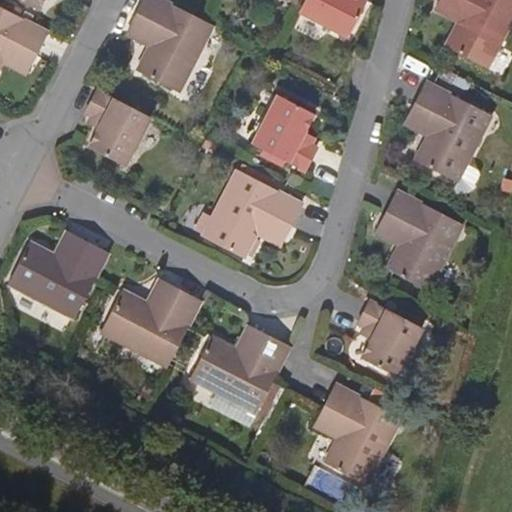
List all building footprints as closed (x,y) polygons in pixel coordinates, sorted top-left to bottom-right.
[(17,0),(37,10),(42,0),(17,0)] [(161,0),(144,0),(135,19),(158,31),(148,49),(137,72),(178,93),(213,27),(198,19),(161,0)] [(366,2),(362,0),(303,0),(297,12),(346,37),(366,2)] [(442,0),(435,13),(457,24),(466,7),(452,0),(442,0)] [(511,0),(452,0),(466,7),(457,24),(446,48),(452,52),(486,70),(511,21),(511,0)] [(0,66),(1,64),(11,46),(33,57),(46,33),(0,8),(0,66)] [(126,36),(148,49),(158,31),(135,19),(126,36)] [(24,76),(33,57),(11,46),(1,64),(24,76)] [(509,75),(511,67),(511,54),(500,50),(492,67),(509,75)] [(427,83),(413,109),(437,121),(428,139),(416,163),(421,165),(457,184),(492,117),(434,86),(427,83)] [(122,165),(148,117),(95,90),(85,112),(89,115),(100,121),(96,129),(87,147),(122,165)] [(297,139),(302,130),(311,112),(277,95),(251,143),(294,167),(303,171),(314,148),(309,145),(297,139)] [(405,126),(428,139),(437,121),(413,109),(405,126)] [(85,122),(96,129),(100,121),(89,115),(85,122)] [(314,136),(302,130),(297,139),(309,145),(314,136)] [(266,216),(286,228),(300,204),(281,193),(235,169),(202,235),(243,257),(255,235),(266,216)] [(407,229),(397,247),(386,270),(396,275),(428,292),(462,226),(404,196),(397,192),(384,217),(407,229)] [(277,246),(286,228),(266,216),(255,235),(277,246)] [(375,235),(397,247),(407,229),(384,217),(375,235)] [(65,231),(53,253),(71,262),(83,240),(65,231)] [(71,262),(53,253),(30,241),(8,283),(73,317),(96,275),(107,253),(83,240),(71,262)] [(158,279),(146,301),(163,310),(175,288),(158,279)] [(100,331),(167,366),(200,301),(175,288),(163,310),(146,301),(122,288),(100,331)] [(358,320),(364,324),(375,330),(370,338),(360,356),(396,375),(421,326),(370,298),(358,320)] [(246,324),(235,348),(252,357),(264,334),(246,324)] [(359,332),(370,338),(375,330),(364,324),(359,332)] [(290,347),(264,334),(252,357),(235,348),(212,335),(190,378),(255,412),(271,382),(290,347)] [(345,419),(335,437),(323,460),(366,483),(400,417),(336,382),(323,407),(345,419)] [(313,425),(335,437),(345,419),(323,407),(313,425)]
